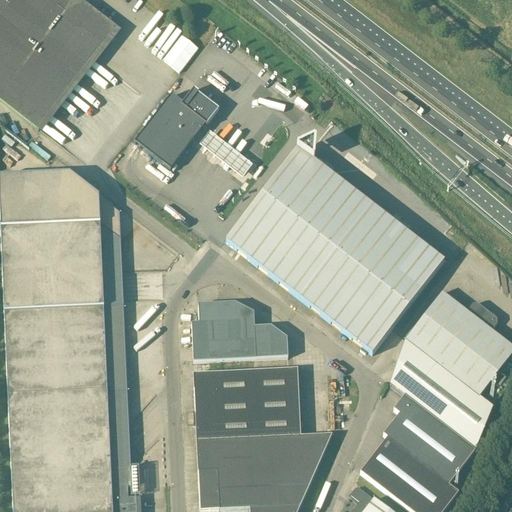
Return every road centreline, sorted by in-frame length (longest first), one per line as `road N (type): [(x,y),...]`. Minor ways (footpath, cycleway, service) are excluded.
road 1 (unclassified): [(179,511),(169,327),(173,307),(201,274),(214,272),(234,274),(366,380),(367,402),(322,511)]
road 2 (motorway): [(273,0),(282,19),(511,218)]
road 3 (motorway): [(278,0),(511,178)]
road 4 (motorway): [(511,148),(317,0)]
road 5 (unknown): [(301,132),(449,242)]
